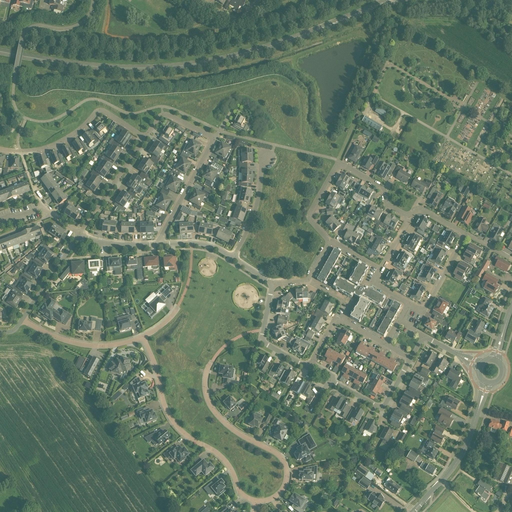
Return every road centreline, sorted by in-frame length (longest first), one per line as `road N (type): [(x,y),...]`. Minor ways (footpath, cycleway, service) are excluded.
road 1 (primary): [(0,51),(92,67),(166,68),(256,51),(397,0)]
road 2 (residential): [(142,337),(173,424),(221,457),(253,501)]
road 3 (residential): [(253,501),(285,487),(284,463),(214,413),(205,393),(210,363)]
road 4 (residential): [(330,241),(308,215),(337,162),(382,186),(386,204),(409,216)]
road 5 (residential): [(144,137),(98,110),(46,147),(0,149)]
road 6 (tertiary): [(413,511),(456,463),(486,386)]
road 7 (residential): [(142,337),(91,346),(22,320)]
road 8 (residential): [(159,244),(214,137)]
